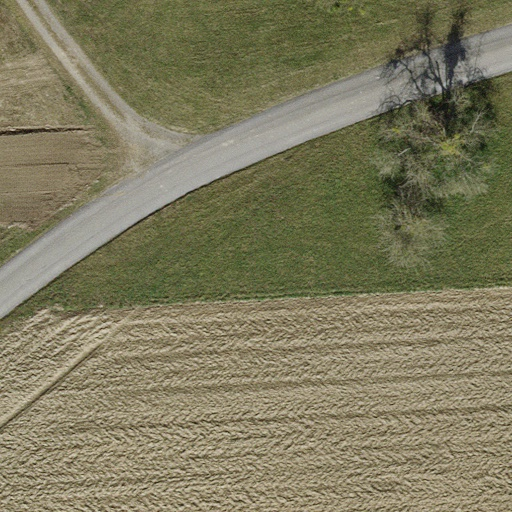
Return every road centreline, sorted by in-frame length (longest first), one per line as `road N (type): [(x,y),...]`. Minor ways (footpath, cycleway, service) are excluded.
road 1 (residential): [(0,304),(192,168),(511,56)]
road 2 (track): [(33,0),(77,63),(192,168)]
